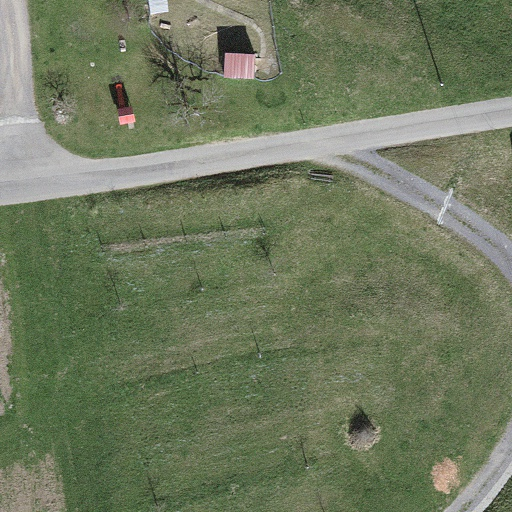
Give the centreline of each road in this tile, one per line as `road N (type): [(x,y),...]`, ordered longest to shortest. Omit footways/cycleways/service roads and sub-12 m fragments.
road 1 (unclassified): [(511,115),(0,204)]
road 2 (track): [(315,145),(452,215),(511,265)]
